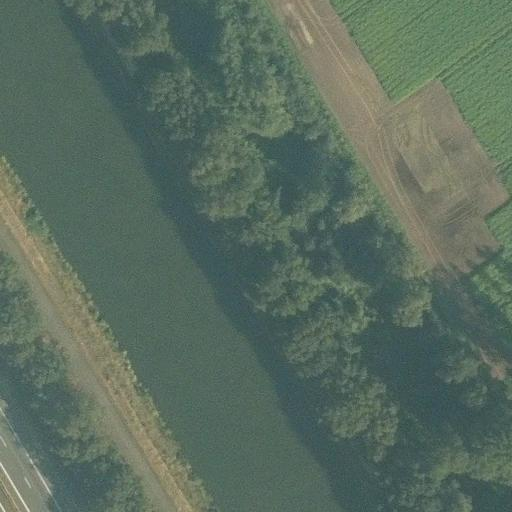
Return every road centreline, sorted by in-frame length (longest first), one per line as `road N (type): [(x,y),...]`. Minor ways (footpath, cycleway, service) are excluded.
road 1 (track): [(86,0),(393,511)]
road 2 (unclassified): [(185,511),(0,198)]
road 3 (track): [(511,385),(448,417),(370,473)]
